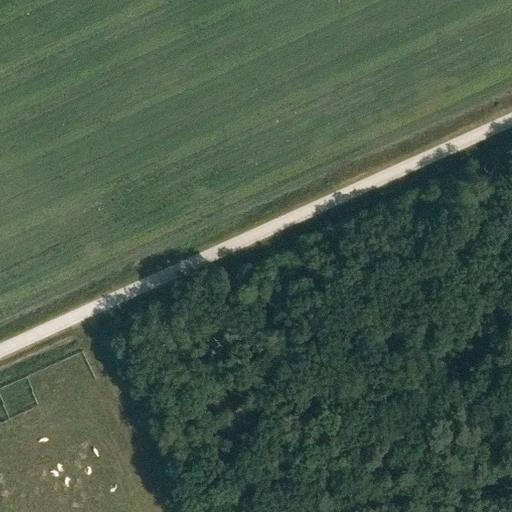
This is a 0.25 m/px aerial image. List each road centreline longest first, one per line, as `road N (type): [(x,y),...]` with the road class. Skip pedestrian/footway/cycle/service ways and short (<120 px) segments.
road 1 (unclassified): [(0,358),(511,123)]
road 2 (track): [(79,322),(167,511)]
